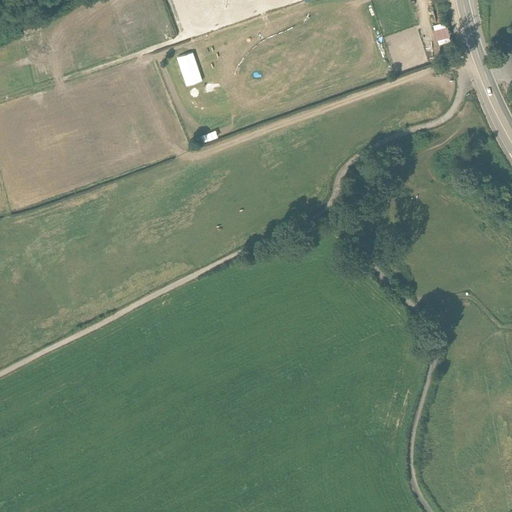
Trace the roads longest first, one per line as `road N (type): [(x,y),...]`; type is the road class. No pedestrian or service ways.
road 1 (track): [(0,367),(305,219),(341,189)]
road 2 (track): [(341,189),(352,235),(439,328),(411,445),(416,483),(432,511)]
road 3 (track): [(341,189),(373,146),(442,123),(471,79)]
road 4 (secondary): [(511,135),(461,0)]
